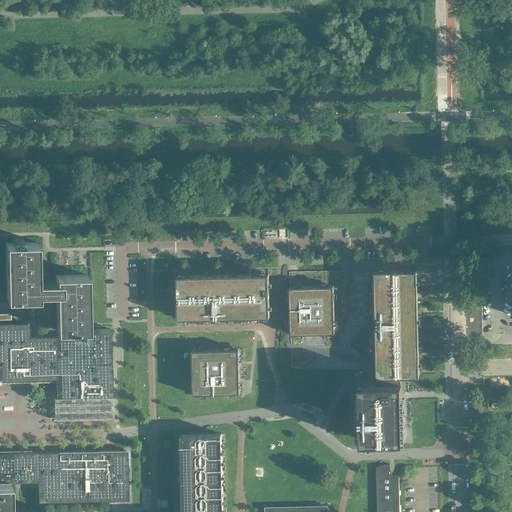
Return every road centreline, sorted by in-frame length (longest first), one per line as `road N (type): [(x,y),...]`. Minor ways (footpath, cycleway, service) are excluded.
road 1 (residential): [(459,452),(454,253),(445,242),(284,244)]
road 2 (residential): [(0,435),(152,428)]
road 3 (residential): [(284,244),(149,248)]
